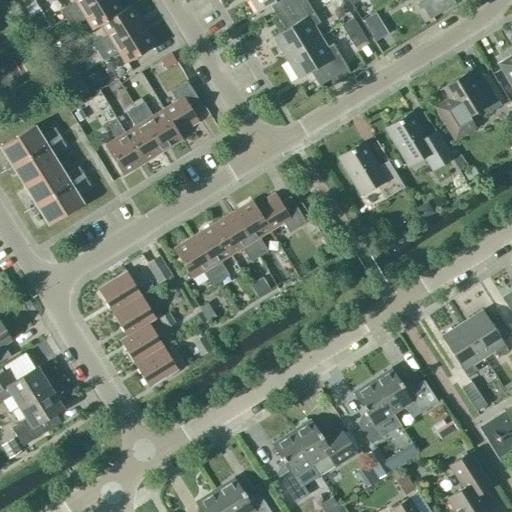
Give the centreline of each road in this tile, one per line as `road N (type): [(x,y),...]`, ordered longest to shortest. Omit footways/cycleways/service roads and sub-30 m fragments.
road 1 (unclassified): [(148,456),(511,228)]
road 2 (residential): [(263,151),(502,0)]
road 3 (residential): [(45,290),(263,151)]
road 4 (residential): [(148,456),(45,290)]
road 5 (residential): [(263,151),(161,0)]
